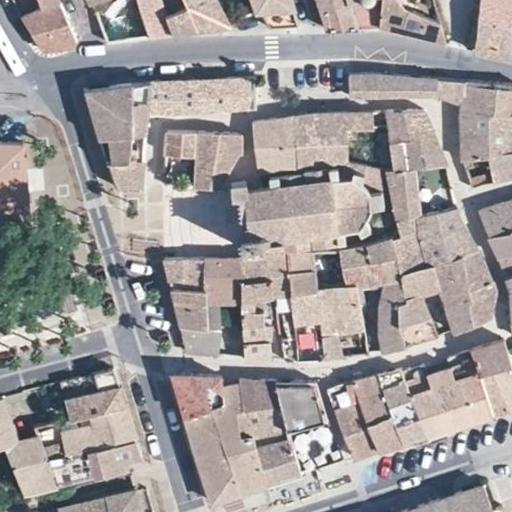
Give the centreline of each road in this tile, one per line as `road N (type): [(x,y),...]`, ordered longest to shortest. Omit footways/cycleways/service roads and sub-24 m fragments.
road 1 (residential): [(511,72),(378,48),(310,48),(104,64),(68,72),(54,89)]
road 2 (tertiary): [(54,89),(115,263),(135,355)]
road 3 (residential): [(329,511),(511,449)]
road 4 (tertiary): [(135,355),(189,511)]
road 5 (residential): [(135,355),(112,348),(0,376)]
